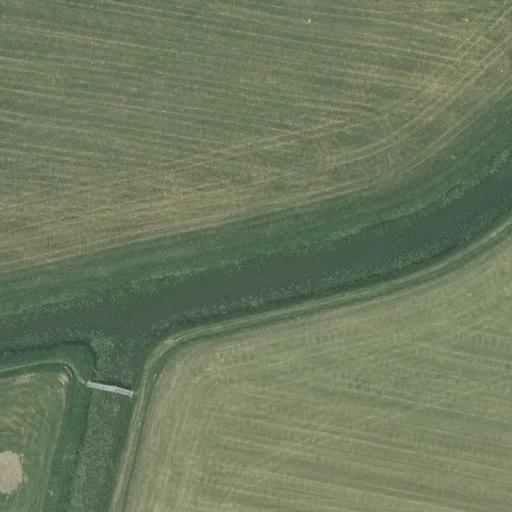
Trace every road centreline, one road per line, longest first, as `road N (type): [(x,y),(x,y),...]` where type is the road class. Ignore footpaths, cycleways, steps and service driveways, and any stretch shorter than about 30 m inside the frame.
road 1 (track): [(0,287),(367,206),(448,166),(511,111)]
road 2 (track): [(77,383),(50,511)]
